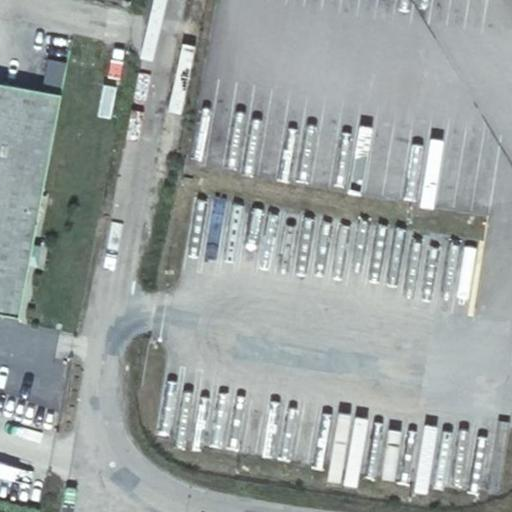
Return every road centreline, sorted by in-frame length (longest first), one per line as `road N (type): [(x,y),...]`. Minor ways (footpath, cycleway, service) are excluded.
road 1 (unknown): [(100,326),(425,364),(462,361),(478,348),(473,249),(454,190),(366,92),(294,28),(247,0)]
road 2 (unknown): [(120,472),(0,456)]
